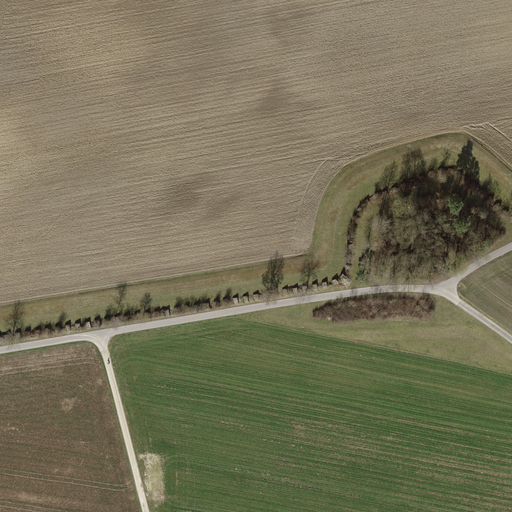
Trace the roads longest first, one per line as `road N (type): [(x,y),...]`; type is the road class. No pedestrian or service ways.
road 1 (track): [(0,349),(437,284),(511,246)]
road 2 (track): [(144,511),(99,332)]
